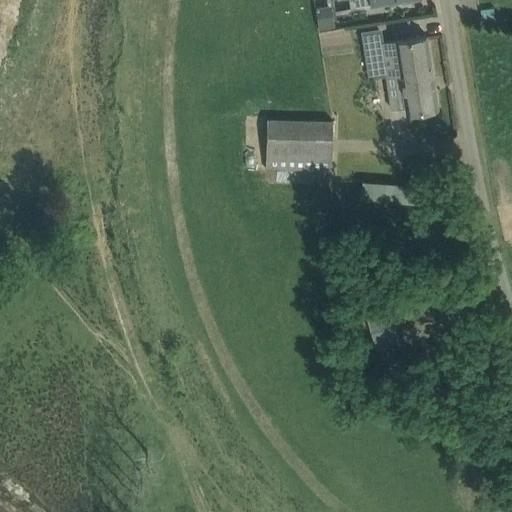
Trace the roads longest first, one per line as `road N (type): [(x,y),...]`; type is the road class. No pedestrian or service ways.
road 1 (track): [(173,0),(171,166),(201,299),(231,368),(287,451),(345,511)]
road 2 (unclassified): [(511,311),(475,169),(446,0)]
